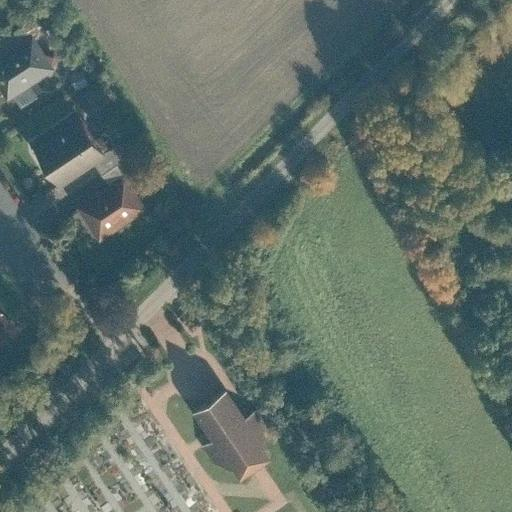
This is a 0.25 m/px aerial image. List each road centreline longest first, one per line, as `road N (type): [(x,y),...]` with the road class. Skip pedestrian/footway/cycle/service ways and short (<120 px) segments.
road 1 (residential): [(0,458),(87,374),(283,151)]
road 2 (unknown): [(376,56),(407,124),(452,189),(483,213),(511,214)]
road 3 (unclassified): [(432,0),(283,151)]
